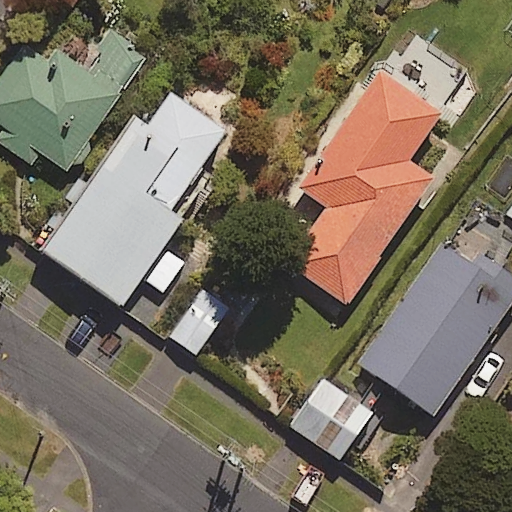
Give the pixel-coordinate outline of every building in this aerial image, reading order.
[(148,60),(114,38),(91,74),(71,61),(60,77),(23,53),(0,87),(0,125),(9,131),(0,145),(34,166),(41,155),(72,176),(148,60)] [(351,311),(438,181),(464,151),(368,86),(299,190),(328,210),(288,269),(351,311)] [(229,140),(169,96),(48,258),(122,313),(186,226),(173,217),(229,140)] [(470,277),(439,255),(360,366),(436,421),(511,315),(511,281),(482,260),(470,277)] [(231,313),(205,295),(173,341),(199,359),(231,313)] [(376,420),(326,384),(293,430),(343,466),(376,420)]
